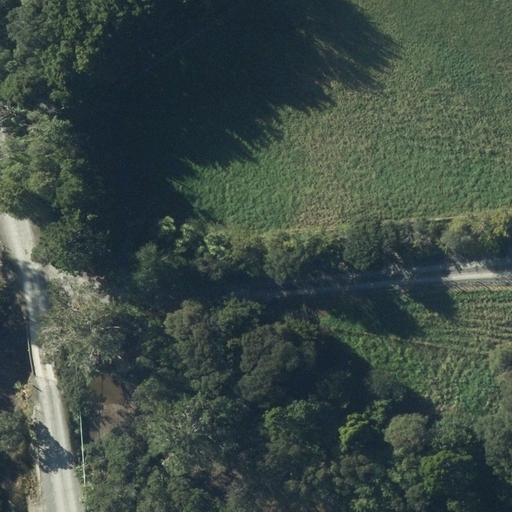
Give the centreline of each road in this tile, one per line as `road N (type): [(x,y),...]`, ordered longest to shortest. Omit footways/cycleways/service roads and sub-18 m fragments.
road 1 (unknown): [(28,270),(164,298),(511,265)]
road 2 (unclassified): [(0,117),(66,511)]
